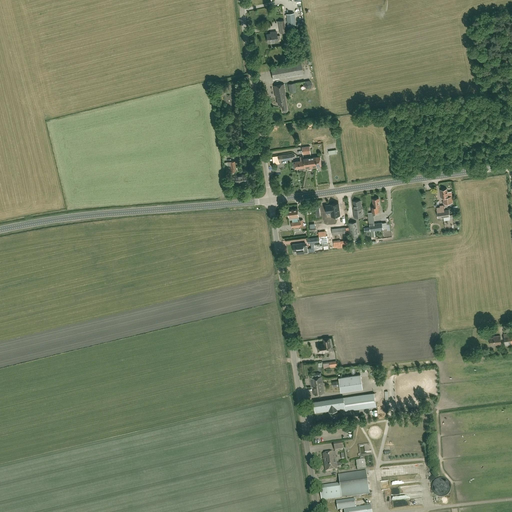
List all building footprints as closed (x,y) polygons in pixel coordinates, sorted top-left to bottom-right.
[(283,11),(284,19),(296,18),(294,10),(283,11)] [(281,40),(280,35),(277,36),(276,31),(272,32),(272,33),(266,34),(267,42),(281,40)] [(273,80),(303,74),(301,62),(270,67),(273,80)] [(287,108),(284,95),(286,95),(284,84),(273,86),(275,97),(276,97),(278,104),(281,104),(282,109),(287,108)] [(311,157),(313,168),(322,167),(320,156),(311,157)] [(304,162),(303,158),(303,157),(300,157),(301,161),(295,161),(295,162),(293,163),(293,168),(295,167),(296,168),(302,168),(302,169),(305,169),(305,168),(306,168),(306,166),(306,165),(307,165),(308,165),(307,161),(304,162)] [(305,169),(313,168),(311,157),(303,158),(304,162),(307,161),(308,165),(307,165),(306,165),(306,166),(306,168),(305,168),(305,169)] [(231,172),(236,172),(234,161),(223,162),(224,172),(228,172),(231,172)] [(235,183),(247,182),(246,174),(234,175),(235,183)] [(444,204),(447,203),(452,202),(451,196),(448,197),(447,189),(440,190),(442,198),(443,198),(444,204)] [(372,212),(379,211),(378,206),(380,206),(379,198),(372,199),(373,207),(371,207),(372,212)] [(354,218),(363,217),(362,209),(360,200),(353,201),(354,209),(353,209),(354,218)] [(340,215),(339,208),(339,207),(338,203),(330,204),(330,205),(325,206),(326,212),(331,212),(332,216),(335,216),(340,215)] [(299,218),(298,208),(288,210),(289,214),(288,214),(288,217),(289,217),(291,217),(291,219),(299,218)] [(371,231),(374,231),(383,229),(382,223),(374,224),(372,213),(368,213),(371,231)] [(292,228),(304,226),(303,219),(299,220),(299,221),(291,222),(292,228)] [(350,240),(358,240),(357,222),(349,222),(350,240)] [(307,238),(308,243),(327,241),(327,235),(319,236),(319,237),(307,238)] [(341,241),(341,239),(333,240),(334,247),(337,247),(337,248),(341,247),(341,246),(349,246),(349,242),(347,242),(347,240),(341,241)] [(305,246),(305,243),(303,243),(292,244),(293,251),(297,251),(298,255),(308,253),(308,249),(307,246),(305,246)] [(490,346),(501,344),(500,335),(493,336),(493,337),(489,337),(490,346)] [(319,352),(329,351),(328,347),(330,347),(329,338),(323,339),(324,343),(318,344),(319,352)] [(341,392),(363,389),(361,374),(338,377),(341,392)] [(324,393),(322,376),(310,378),(311,387),(312,387),(313,395),(324,393)] [(345,411),(376,406),(374,393),(314,402),(315,413),(345,408),(345,411)] [(335,450),(343,449),(342,442),(333,443),(335,450)] [(337,464),(340,464),(340,463),(337,463),(335,452),(323,454),(325,466),(329,466),(328,465),(331,465),(332,465),(332,464),(333,464),(333,465),(337,464)] [(322,501),(369,494),(366,472),(339,475),(340,485),(320,488),(322,501)] [(344,509),(344,511),(371,511),(371,506),(356,508),(355,499),(337,502),(338,510),(344,509)]
